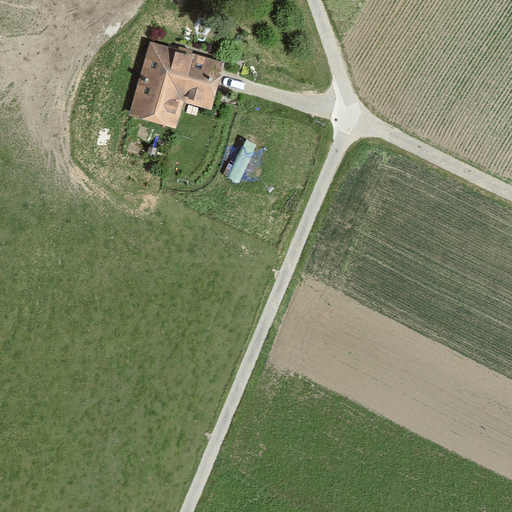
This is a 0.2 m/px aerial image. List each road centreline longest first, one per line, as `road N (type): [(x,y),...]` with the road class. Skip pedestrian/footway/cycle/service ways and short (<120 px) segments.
road 1 (track): [(359,119),(193,511)]
road 2 (track): [(359,119),(511,193)]
